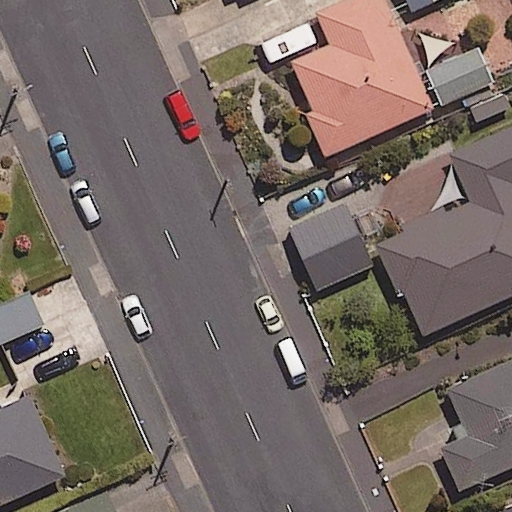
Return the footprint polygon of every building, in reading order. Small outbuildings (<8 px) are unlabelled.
[(432,0),(353,0),(367,36),(321,53),(357,145),(471,101),(432,0)] [(511,125),(449,153),(470,202),(380,241),(421,335),(511,295),(511,125)] [(372,265),(346,206),(289,231),(315,290),(372,265)] [(0,343),(40,326),(26,294),(0,305),(0,343)] [(511,465),(511,361),(449,390),(470,436),(440,449),(458,489),(511,465)] [(0,509),(67,479),(33,401),(5,414),(0,403),(0,509)] [(111,511),(103,492),(56,511),(111,511)]
